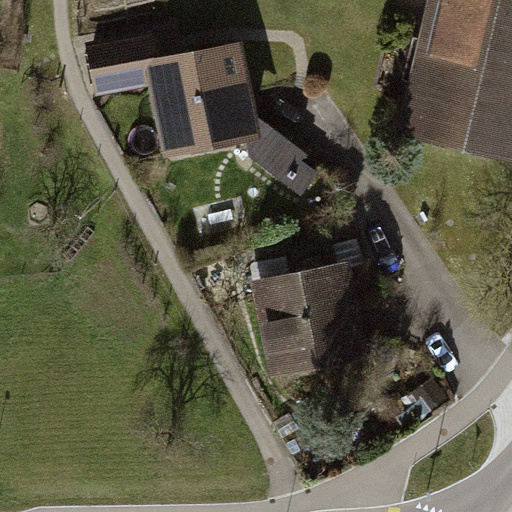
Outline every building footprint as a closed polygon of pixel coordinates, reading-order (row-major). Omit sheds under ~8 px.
[(511,0),(431,0),(398,125),(511,155),(511,0)] [(140,30),(89,40),(98,91),(150,82),(140,30)] [(244,37),(150,57),(169,148),(247,131),(263,127),(261,115),(244,37)] [(252,155),(303,193),(320,169),(305,159),(311,151),(261,115),(263,127),(247,131),(252,155)] [(350,255),(254,278),(276,371),(372,348),(350,255)] [(427,380),(412,391),(425,409),(440,398),(427,380)]
